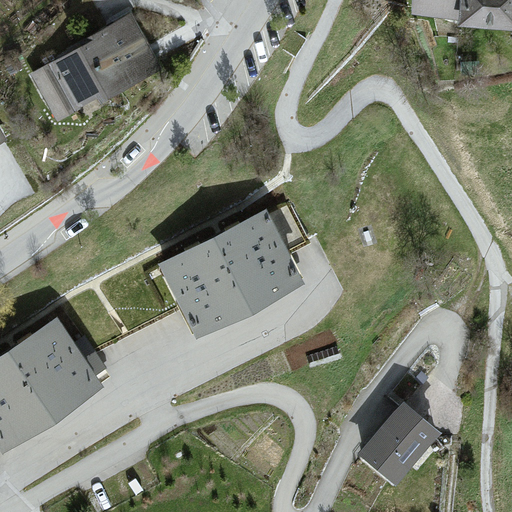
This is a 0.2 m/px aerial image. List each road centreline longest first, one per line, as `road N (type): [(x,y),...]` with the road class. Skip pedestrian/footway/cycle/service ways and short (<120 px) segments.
road 1 (residential): [(0,263),(120,186),(162,147),(266,0)]
road 2 (track): [(500,278),(490,511)]
